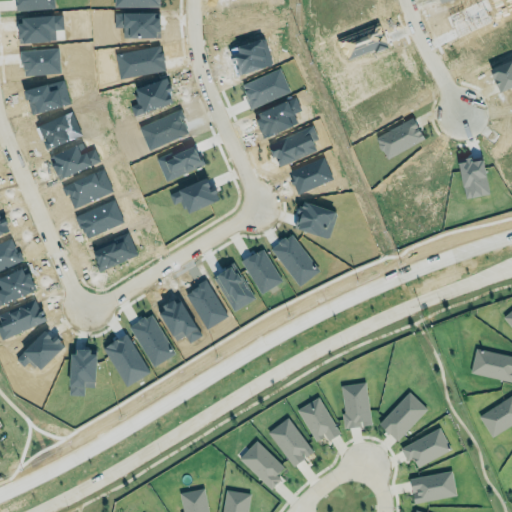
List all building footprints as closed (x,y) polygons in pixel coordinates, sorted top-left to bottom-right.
[(511,308),(502,317),(511,329),(511,308)] [(469,371),(475,347),(511,356),(511,377),(511,381),(469,371)] [(338,385),(345,428),(371,424),(364,381),(338,385)] [(378,423),(396,440),(426,408),(408,391),(378,423)] [(511,393),(478,415),(491,437),(511,423),(511,393)] [(327,440),(339,434),(319,396),(296,408),(314,441),(324,436),(327,440)] [(267,431),(292,466),(312,452),(288,417),(267,431)] [(399,447),(406,461),(412,458),(416,466),(450,450),(439,427),(399,447)] [(238,458),(270,488),(280,477),(276,473),(283,466),(255,440),(238,458)] [(456,495),(451,470),(408,478),(413,503),(456,495)] [(208,511),(204,488),(178,492),(181,511),(208,511)] [(220,511),(224,489),(248,493),(244,511),(220,511)]
